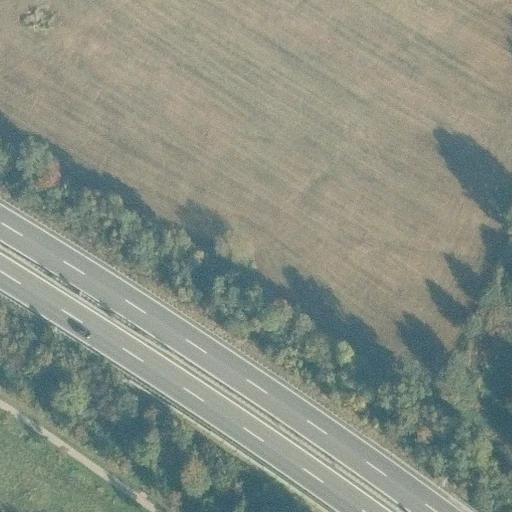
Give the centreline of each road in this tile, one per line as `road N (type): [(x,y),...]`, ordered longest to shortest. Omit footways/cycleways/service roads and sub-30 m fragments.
road 1 (motorway): [(424,511),(0,231)]
road 2 (motorway): [(0,279),(350,511)]
